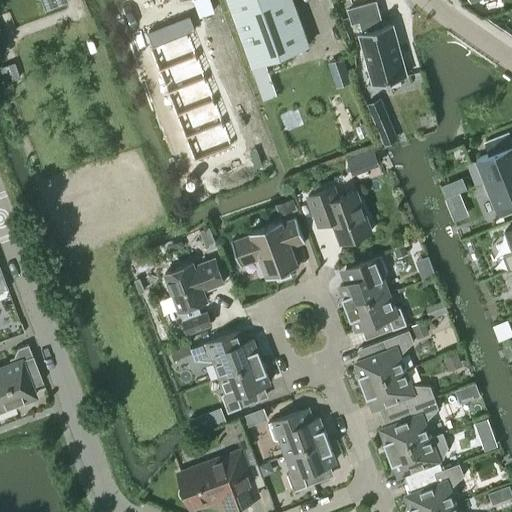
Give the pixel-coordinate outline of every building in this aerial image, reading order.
[(40,0),(44,10),(67,1),(66,0),(40,0)] [(147,31),(132,36),(147,66),(201,45),(189,17),(195,14),(189,0),(186,0),(142,18),(147,31)] [(292,0),(228,0),(252,66),(309,45),(292,0)] [(382,26),(375,1),(348,8),(352,22),(360,20),(363,31),(358,32),(373,84),(406,75),(392,23),(382,26)] [(207,11),(201,14),(204,23),(211,20),(207,11)] [(219,39),(211,42),(215,53),(223,50),(219,39)] [(202,45),(146,67),(161,104),(218,84),(202,45)] [(13,62),(0,67),(0,73),(4,83),(19,78),(13,62)] [(346,69),(331,74),(336,86),(350,81),(346,69)] [(234,80),(226,84),(230,95),(239,92),(234,80)] [(217,85),(161,104),(172,135),(228,117),(217,85)] [(381,99),(368,105),(377,127),(390,121),(381,99)] [(248,110),(239,114),(244,125),(253,121),(248,110)] [(177,134),(172,137),(186,167),(239,147),(228,117),(177,134)] [(476,157),(485,181),(511,169),(511,141),(508,132),(485,141),(489,152),(476,157)] [(261,140),(251,145),(255,155),(265,150),(261,140)] [(240,147),(187,169),(196,192),(251,171),(240,147)] [(373,148),(363,152),(368,166),(379,162),(373,148)] [(511,169),(485,181),(499,215),(511,210),(511,169)] [(445,183),(443,184),(447,196),(450,195),(457,192),(453,180),(445,183)] [(370,228),(371,224),(369,218),(365,216),(355,190),(337,197),(333,185),(307,195),(318,225),(332,220),(340,242),(370,231),(370,228)] [(447,196),(446,196),(450,207),(454,206),(465,202),(460,191),(457,192),(450,195),(447,196)] [(275,202),(280,214),(296,208),(291,196),(275,202)] [(248,232),(249,233),(231,240),(240,265),(259,258),(265,276),(264,276),(265,277),(274,274),(276,279),(291,273),(289,268),(298,265),(298,264),(297,264),(290,246),(302,242),(303,243),(304,242),(294,217),(293,217),(294,218),(281,223),(281,221),(282,221),(281,220),(248,232)] [(511,227),(504,230),(511,250),(511,251),(503,255),(509,270),(511,268),(511,227)] [(393,247),(396,256),(407,251),(404,242),(393,247)] [(346,307),(387,292),(382,277),(387,272),(380,255),(366,260),(367,261),(345,269),(349,281),(339,285),(343,296),(342,296),(346,307)] [(424,257),(416,260),(423,278),(431,275),(435,274),(435,273),(429,255),(427,256),(424,257)] [(200,314),(196,303),(206,299),(202,290),(223,282),(214,258),(193,266),(192,262),(164,273),(166,278),(164,281),(167,289),(171,290),(187,332),(211,323),(206,311),(200,314)] [(387,292),(346,307),(350,318),(351,318),(356,329),(366,325),(370,337),(392,329),(406,324),(399,307),(393,306),(387,292)] [(430,318),(446,312),(442,300),(426,307),(430,318)] [(413,325),(415,332),(428,327),(426,320),(413,325)] [(358,374),(362,385),(403,369),(398,355),(412,341),(408,329),(382,339),(383,339),(361,347),(365,358),(355,361),(360,374),(358,374)] [(220,376),(261,360),(257,349),(255,350),(251,338),(241,342),(237,330),(190,348),(194,360),(215,361),(220,376)] [(0,367),(0,370),(13,404),(33,396),(30,387),(41,383),(31,356),(26,345),(16,348),(12,357),(14,362),(0,367)] [(457,351),(443,357),(448,370),(462,364),(457,351)] [(261,360),(220,376),(225,390),(221,395),(227,412),(241,407),(241,406),(263,398),(258,386),(268,382),(264,371),(265,371),(261,360)] [(386,414),(433,396),(429,385),(409,384),(403,369),(362,385),(366,396),(368,395),(372,408),(382,404),(386,414)] [(0,408),(13,404),(0,370),(0,408)] [(474,382),(465,385),(470,398),(478,394),(480,394),(475,381),(474,382)] [(433,396),(386,414),(390,424),(380,428),(385,440),(383,441),(387,452),(429,436),(423,422),(438,408),(433,396)] [(286,454),(327,439),(323,428),(321,428),(317,417),(307,421),(303,409),(281,417),(268,422),(274,439),(281,440),(286,454)] [(255,422),(251,411),(242,414),(246,425),(255,422)] [(189,418),(194,431),(210,425),(205,412),(189,418)] [(487,417),(475,421),(480,434),(492,430),(487,417)] [(442,431),(429,436),(387,452),(391,462),(393,462),(398,474),(408,470),(411,481),(458,463),(458,462),(441,469),(438,462),(447,444),(442,431)] [(327,439),(286,454),(291,469),(287,473),(293,491),(307,486),(307,485),(329,477),(324,465),(334,461),(330,450),(331,450),(327,439)] [(223,508),(256,495),(240,450),(178,473),(190,507),(218,497),(223,508)] [(259,465),(263,475),(272,472),(268,461),(259,465)] [(458,463),(411,481),(415,491),(405,494),(410,507),(408,507),(410,511),(428,511),(454,503),(448,488),(463,474),(458,463)] [(511,491),(509,484),(502,487),(507,497),(511,495),(511,491)] [(457,511),(454,503),(428,511),(457,511)]
